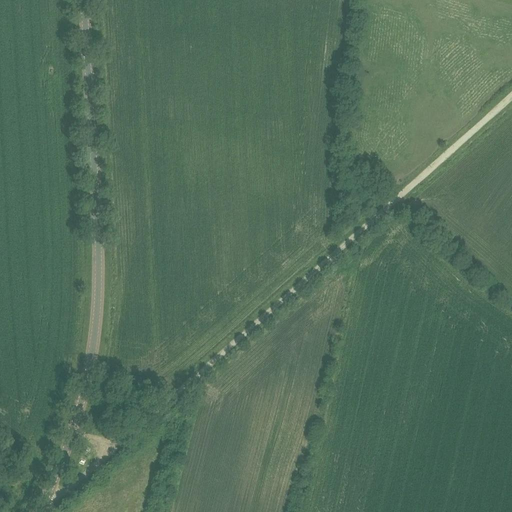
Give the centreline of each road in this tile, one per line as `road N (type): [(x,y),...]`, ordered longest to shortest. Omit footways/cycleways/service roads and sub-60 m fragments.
road 1 (tertiary): [(38,511),(75,423),(94,332),(98,250),(83,0)]
road 2 (track): [(41,511),(389,205)]
road 3 (track): [(389,205),(511,95)]
road 4 (track): [(511,311),(389,205)]
